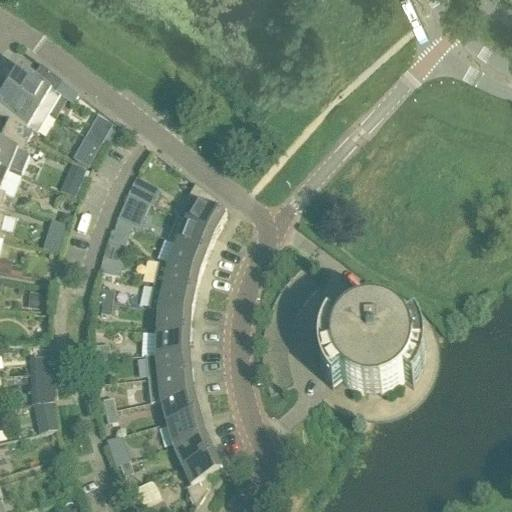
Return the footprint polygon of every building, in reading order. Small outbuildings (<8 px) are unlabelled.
[(9,81),(3,91),(40,113),(51,94),(56,97),(63,86),(41,69),(33,81),(15,71),(9,81)] [(40,113),(3,91),(0,95),(0,116),(9,122),(4,133),(28,145),(34,134),(29,132),(40,113)] [(99,121),(87,141),(102,150),(114,129),(99,121)] [(0,170),(10,174),(18,154),(23,156),(28,145),(4,133),(0,140),(0,170)] [(87,141),(75,163),(90,172),(102,150),(87,141)] [(10,174),(0,170),(0,207),(2,208),(6,196),(1,194),(10,174)] [(12,173),(3,194),(21,201),(29,180),(12,173)] [(67,183),(62,196),(80,203),(85,190),(67,183)] [(161,194),(137,183),(130,198),(150,208),(154,209),(161,194)] [(178,221),(186,226),(216,241),(227,223),(213,214),(218,205),(196,189),(189,201),(190,202),(178,221)] [(150,208),(130,198),(125,210),(145,220),(150,208)] [(145,220),(125,210),(119,225),(140,233),(145,220)] [(60,227),(62,227),(69,230),(73,220),(63,217),(60,227)] [(186,226),(177,247),(208,260),(216,241),(186,226)] [(67,234),(54,230),(51,237),(65,241),(67,234)] [(119,241),(115,253),(125,256),(129,244),(119,241)] [(177,247),(169,268),(169,269),(201,279),(208,260),(177,247)] [(106,263),(103,278),(122,282),(124,268),(122,267),(125,256),(115,253),(112,264),(106,263)] [(13,265),(0,263),(0,276),(11,278),(13,265)] [(155,290),(197,299),(201,279),(169,269),(169,268),(161,266),(155,290)] [(264,341),(264,343),(264,354),(264,365),(265,376),(265,380),(265,382),(266,384),(266,386),(267,390),(268,392),(269,394),(270,396),(271,399),(296,389),(294,386),(293,384),(292,382),(292,379),(291,375),(290,366),(290,361),(289,350),(289,346),(290,344),(290,341),(292,337),(293,335),(295,330),(298,322),(302,315),(307,307),(311,299),(313,297),(315,295),(318,293),(320,291),(303,271),(300,273),(297,276),(293,280),(291,282),(286,292),(281,300),(276,309),(270,320),(269,322),(267,326),(266,331),(265,336),(264,341)] [(197,299),(155,290),(150,312),(159,314),(192,318),(197,299)] [(105,295),(103,307),(114,308),(115,296),(105,295)] [(34,314),(46,315),(48,299),(35,298),(34,314)] [(114,308),(103,307),(102,319),(112,320),(114,308)] [(159,314),(158,337),(191,339),(192,318),(159,314)] [(325,334),(324,337),(322,342),(321,348),(320,354),(320,360),(321,366),(322,372),(324,378),(327,383),(330,388),(333,393),(343,385),(344,387),(348,390),(353,393),(358,396),(363,397),(369,398),(374,399),(380,398),(385,397),(390,395),(395,393),(398,391),(400,389),(402,387),(404,385),(414,392),(416,390),(419,386),(420,382),(423,377),(425,372),(426,366),(427,360),(427,353),(426,347),(424,341),(422,336),(420,330),(417,325),(407,333),(398,324),(394,322),(391,320),(387,318),(382,317),(378,317),(373,316),(369,317),(365,317),(360,318),(357,320),(355,321),(351,323),(347,326),(344,328),(342,330),(340,333),(329,326),(328,328),(326,331),(325,334)] [(158,337),(156,360),(190,359),(191,339),(158,337)] [(100,350),(100,362),(111,362),(110,349),(100,350)] [(147,361),(150,384),(192,380),(190,359),(156,360),(147,361)] [(111,362),(100,362),(101,374),(111,374),(111,362)] [(34,379),(37,379),(50,378),(49,365),(33,366),(34,379)] [(37,379),(38,395),(51,394),(50,378),(37,379)] [(192,380),(150,384),(152,408),(161,406),(195,400),(192,380)] [(195,400),(161,406),(168,429),(200,420),(195,400)] [(104,405),(106,417),(117,415),(114,403),(104,405)] [(117,415),(106,417),(109,429),(119,427),(117,415)] [(200,420),(168,429),(174,451),(205,439),(200,420)] [(56,421),(37,425),(40,439),(59,435),(56,421)] [(205,439),(174,451),(183,472),(214,458),(205,439)] [(117,459),(121,470),(131,467),(127,455),(117,459)] [(214,458),(183,472),(192,490),(187,492),(195,511),(197,511),(211,491),(208,484),(223,477),(214,458)] [(131,467),(121,470),(125,482),(135,478),(131,467)]
